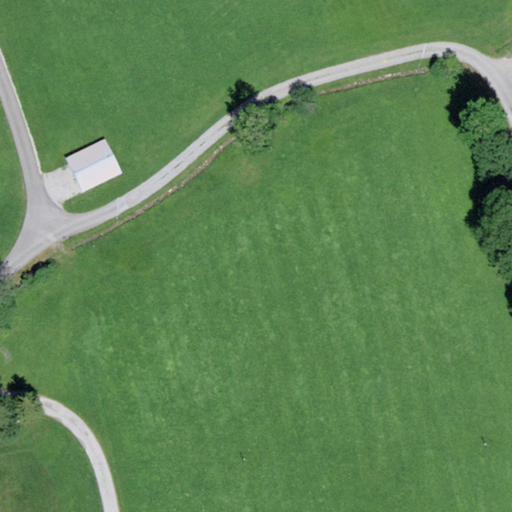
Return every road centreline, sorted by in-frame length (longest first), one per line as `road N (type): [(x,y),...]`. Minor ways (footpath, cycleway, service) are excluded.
road 1 (track): [(41,241),(99,221),(265,96),(336,75),(431,54),(475,61),(511,110)]
road 2 (residential): [(0,81),(37,199),(41,241),(0,273)]
road 3 (track): [(0,401),(38,407),(79,431),(110,481),(114,511)]
